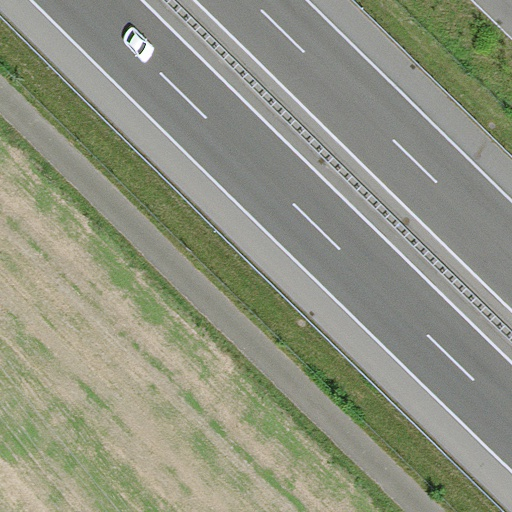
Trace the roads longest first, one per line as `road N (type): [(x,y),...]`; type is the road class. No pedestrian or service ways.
road 1 (track): [(419,511),(0,97)]
road 2 (motorway): [(90,0),(511,408)]
road 3 (motorway): [(511,266),(246,0)]
